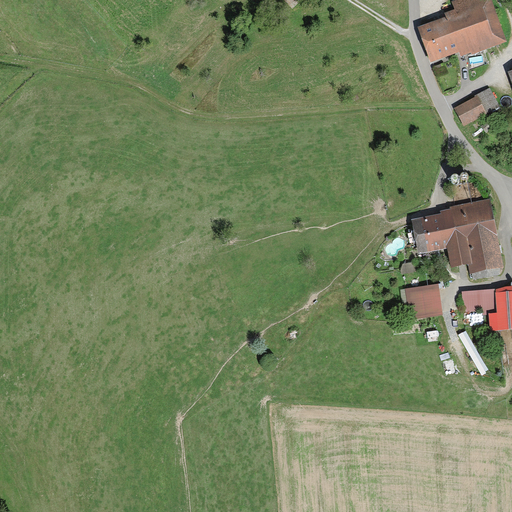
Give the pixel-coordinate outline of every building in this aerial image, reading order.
[(455,14),(417,28),(429,61),(456,51),(459,59),(505,43),(489,0),(476,0),(475,0),(454,0),(451,2),(455,14)] [(487,90),(454,110),(463,126),(497,106),(487,90)] [(445,215),(409,223),(415,255),(444,249),(448,268),(469,264),(470,272),(500,266),(487,200),(443,209),(445,215)] [(435,287),(406,291),(410,318),(439,314),(435,287)] [(511,289),(461,294),(463,310),(496,307),(499,330),(511,328),(511,289)]
